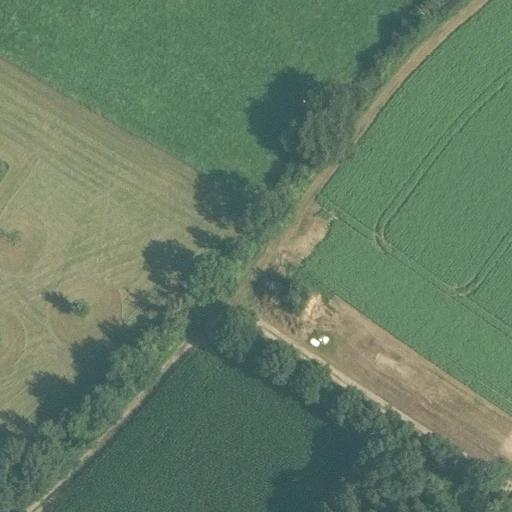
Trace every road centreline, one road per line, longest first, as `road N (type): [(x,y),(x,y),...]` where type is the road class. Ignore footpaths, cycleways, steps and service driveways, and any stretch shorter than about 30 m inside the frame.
road 1 (track): [(486,0),(399,80),(266,255),(231,318)]
road 2 (track): [(511,497),(231,318)]
road 3 (track): [(231,318),(199,339),(47,511)]
